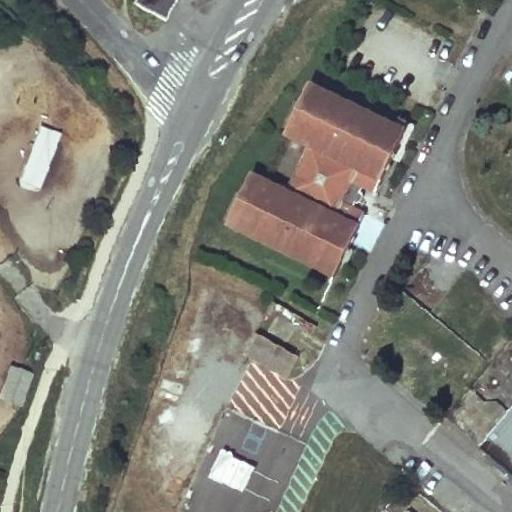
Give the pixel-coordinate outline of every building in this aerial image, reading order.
[(172,0),(132,0),(164,17),(172,0)] [(91,90),(68,67),(52,83),(75,106),(91,90)] [(212,214),(322,268),(353,202),(342,197),(350,179),(361,184),(393,117),(297,70),(271,125),(293,136),(275,176),(239,159),(212,214)] [(59,129),(42,122),(23,173),(40,180),(59,129)] [(511,312),(434,406),(511,471),(511,312)] [(467,332),(452,319),(442,331),(457,344),(467,332)] [(287,346),(244,321),(239,329),(283,354),(287,346)] [(31,372),(10,365),(0,395),(0,398),(20,405),(31,372)] [(260,430),(246,448),(278,474),(293,455),(260,430)]
